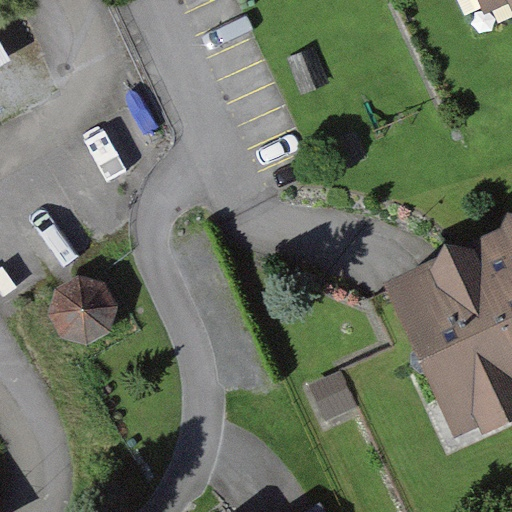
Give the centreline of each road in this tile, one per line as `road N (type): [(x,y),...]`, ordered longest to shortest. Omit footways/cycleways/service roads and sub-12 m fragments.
road 1 (residential): [(151,0),(216,152),(180,208),(168,256),(208,376),(204,432),(182,511)]
road 2 (unknown): [(216,152),(286,264)]
